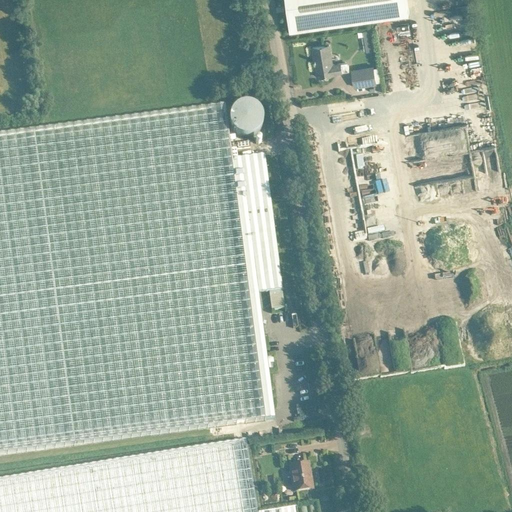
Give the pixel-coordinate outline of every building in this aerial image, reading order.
[(284,0),(289,31),(408,14),(405,0),(284,0)] [(368,52),(378,52),(378,32),(368,32),(368,52)] [(348,63),(340,64),(340,63),(332,64),(329,45),(312,47),(313,55),(315,55),(315,60),(313,60),(314,63),(314,62),(317,77),(334,74),(333,73),(349,71),(348,63)] [(449,56),(451,66),(464,63),(462,53),(449,56)] [(373,66),(351,70),(354,87),(376,83),(373,66)] [(284,309),(271,209),(264,156),(231,160),(224,107),(0,136),(0,454),(255,421),(274,419),(258,294),(269,293),(271,311),(284,309)] [(439,136),(485,129),(484,124),(495,122),(494,115),(465,119),(466,123),(437,127),(439,136)] [(424,126),(424,134),(437,133),(436,125),(424,126)] [(257,511),(246,441),(0,480),(0,511),(257,511)] [(313,490),(311,479),(309,479),(306,464),(289,467),(294,493),(313,490)]
